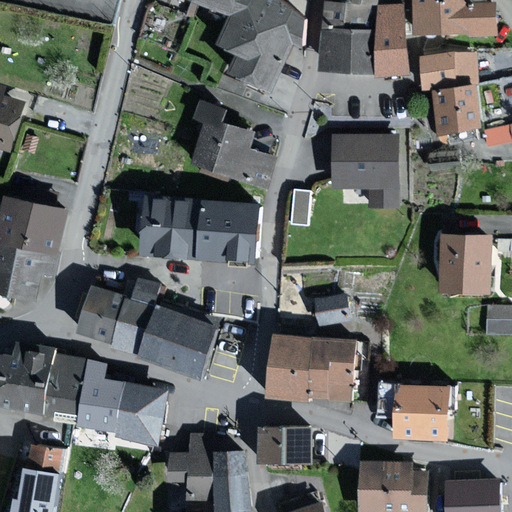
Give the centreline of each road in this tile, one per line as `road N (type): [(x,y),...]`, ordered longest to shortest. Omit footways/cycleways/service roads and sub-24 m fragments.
road 1 (residential): [(323,0),(281,187),(269,311),(244,403)]
road 2 (residential): [(46,330),(73,271),(135,0)]
road 3 (residential): [(244,403),(511,471)]
road 4 (residential): [(46,330),(244,403)]
